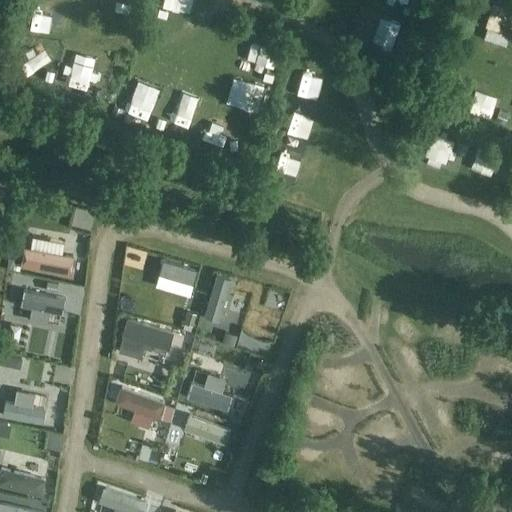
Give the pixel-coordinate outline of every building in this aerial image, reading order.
[(370,0),(402,13),(407,0),(370,0)] [(492,0),(481,1),(483,28),(501,27),(500,13),(497,13),(496,0),(492,0)] [(360,35),(388,48),(396,30),(368,18),(360,35)] [(276,70),(280,56),(269,53),(271,45),(242,37),(236,58),(276,70)] [(59,76),(66,45),(43,39),(35,71),(59,76)] [(82,83),(102,83),(103,56),(83,56),(82,83)] [(326,91),(327,71),(296,70),(295,90),(326,91)] [(143,72),(133,101),(152,107),(162,78),(143,72)] [(225,95),(253,107),(262,86),(233,75),(225,95)] [(494,116),(511,120),(511,86),(502,84),(494,116)] [(194,124),(203,92),(182,86),(173,119),(194,124)] [(282,130),(298,135),(306,112),(289,107),(282,130)] [(225,117),(217,138),(235,146),(244,124),(225,117)] [(429,127),(419,152),(440,161),(450,135),(429,127)] [(476,177),(488,153),(469,143),(456,168),(476,177)] [(313,178),(318,157),(305,153),(305,152),(280,146),(274,169),(313,178)] [(511,157),(502,154),(494,172),(511,179),(511,157)] [(67,186),(65,195),(85,200),(87,191),(67,186)] [(19,195),(17,206),(28,207),(30,196),(19,195)] [(113,233),(117,220),(119,221),(124,204),(107,200),(99,229),(113,233)] [(73,259),(24,249),(20,266),(69,276),(73,259)] [(135,264),(137,254),(131,253),(129,263),(135,264)] [(195,270),(161,263),(156,285),(190,292),(195,270)] [(215,277),(201,319),(220,326),(234,283),(215,277)] [(47,281),(45,291),(56,293),(57,283),(47,281)] [(65,310),(84,314),(89,290),(70,286),(65,310)] [(63,300),(21,291),(17,309),(60,317),(63,300)] [(173,334),(126,319),(120,339),(167,354),(173,334)] [(263,322),(262,334),(286,337),(288,325),(263,322)] [(10,324),(6,338),(17,341),(21,327),(10,324)] [(483,329),(477,363),(505,368),(511,334),(483,329)] [(224,332),(222,341),(233,345),(236,335),(224,332)] [(316,386),(335,392),(348,353),(322,345),(314,370),(321,372),(316,386)] [(255,358),(252,368),(261,371),(263,361),(255,358)] [(130,365),(128,376),(156,381),(158,370),(130,365)] [(189,383),(183,403),(225,416),(231,397),(189,383)] [(162,400),(117,387),(112,403),(157,417),(162,400)] [(305,394),(300,416),(324,422),(330,400),(305,394)] [(46,412),(0,403),(0,405),(0,415),(43,424),(46,412)] [(165,405),(161,418),(170,420),(173,407),(165,405)] [(230,429),(184,415),(179,432),(224,446),(230,429)] [(293,456),(325,450),(322,430),(289,436),(293,456)] [(218,448),(212,468),(233,474),(238,453),(218,448)] [(45,459),(4,450),(0,467),(42,476),(45,459)] [(511,471),(511,454),(504,453),(501,470),(511,471)] [(330,465),(325,484),(348,491),(353,472),(330,465)] [(385,502),(391,481),(368,474),(361,494),(385,502)] [(146,511),(149,503),(101,488),(97,501),(131,511),(146,511)] [(416,511),(430,511),(435,495),(414,490),(409,510),(416,511)] [(41,511),(42,511),(0,502),(0,511),(41,511)]
